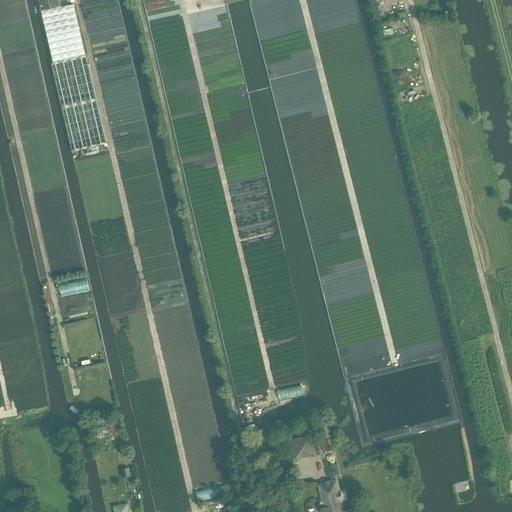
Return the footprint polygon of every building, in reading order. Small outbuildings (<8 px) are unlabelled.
[(58,0),(38,0),(53,62),(85,56),(73,4),(61,7),(58,0)] [(53,63),(51,64),(72,152),(106,144),(86,56),(85,56),(53,62),(53,63)] [(107,430),(104,418),(89,421),(92,434),(107,430)] [(320,441),(323,452),(336,449),(332,432),(324,434),(325,440),(320,441)] [(309,436),(291,440),(295,459),(314,454),(309,436)] [(318,484),(324,511),(347,511),(348,511),(345,511),(342,501),(337,481),(337,480),(318,484)] [(112,506),(113,511),(129,511),(128,503),(112,506)]
